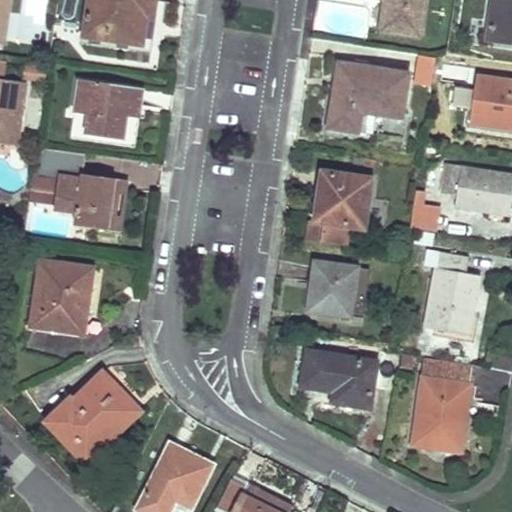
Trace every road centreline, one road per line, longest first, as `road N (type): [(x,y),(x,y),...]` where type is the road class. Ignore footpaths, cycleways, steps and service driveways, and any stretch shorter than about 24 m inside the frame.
road 1 (residential): [(217,0),(171,322),(180,349)]
road 2 (residential): [(236,341),(287,0)]
road 3 (residential): [(432,511),(254,422)]
